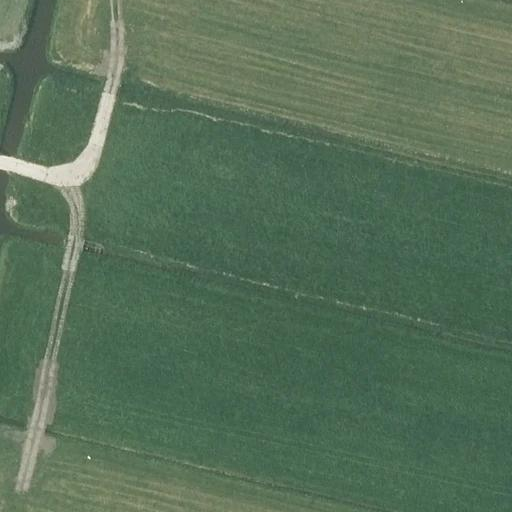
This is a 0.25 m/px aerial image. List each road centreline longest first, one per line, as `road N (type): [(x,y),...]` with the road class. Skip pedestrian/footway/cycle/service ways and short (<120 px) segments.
road 1 (track): [(45,174),(77,202),(77,237),(27,462)]
road 2 (track): [(117,0),(112,77),(82,162),(62,176),(21,171)]
